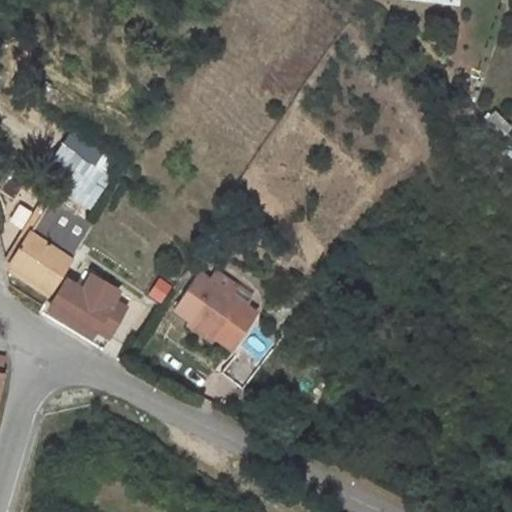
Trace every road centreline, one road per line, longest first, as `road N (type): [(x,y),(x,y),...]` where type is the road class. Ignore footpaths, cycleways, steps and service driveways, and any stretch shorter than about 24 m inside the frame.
road 1 (unclassified): [(43,344),(151,403),(397,511)]
road 2 (unclassified): [(43,344),(0,478)]
